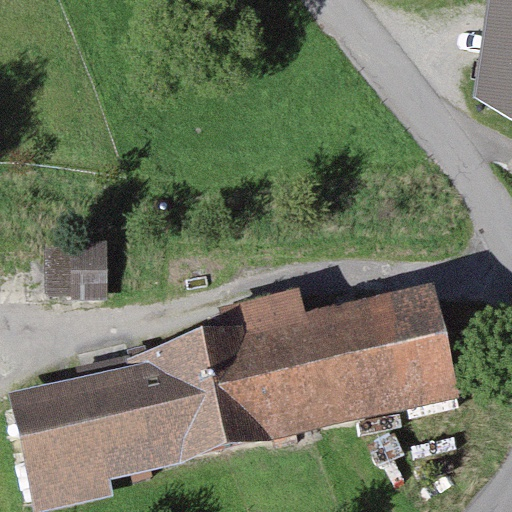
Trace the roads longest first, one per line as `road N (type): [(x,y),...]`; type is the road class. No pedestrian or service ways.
road 1 (residential): [(331,0),(511,242),(511,486),(491,511)]
road 2 (track): [(0,352),(511,256)]
